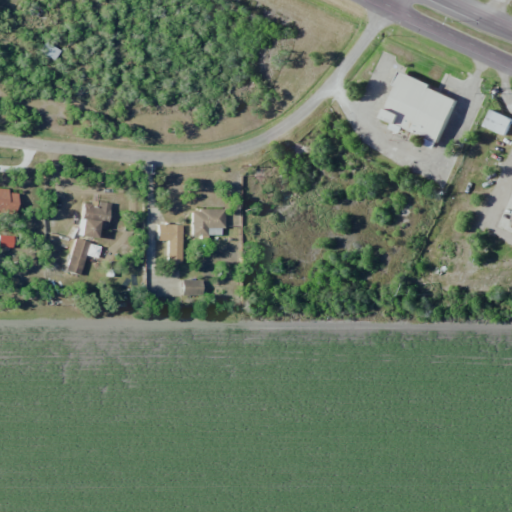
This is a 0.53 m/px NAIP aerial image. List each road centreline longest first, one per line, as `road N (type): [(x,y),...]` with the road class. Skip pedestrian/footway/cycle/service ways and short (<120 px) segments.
road 1 (residential): [(387,0),(337,78),(274,143),(210,158),(0,144)]
road 2 (secondary): [(375,0),(511,62)]
